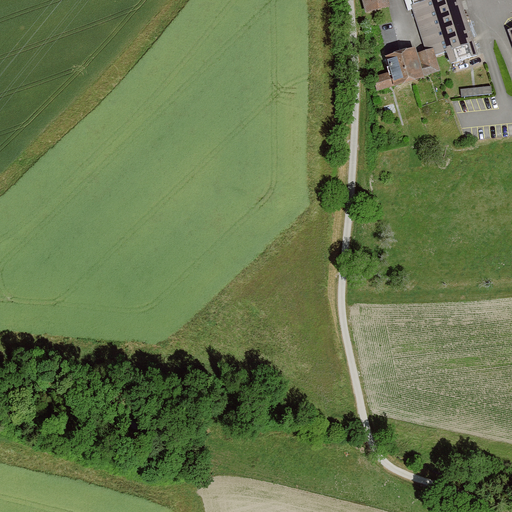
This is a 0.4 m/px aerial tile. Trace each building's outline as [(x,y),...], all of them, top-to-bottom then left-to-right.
[(389,7),(387,0),(361,0),(365,13),(389,7)] [(434,56),(445,52),(428,0),(412,6),(427,51),(432,50),(434,56)] [(458,0),(429,0),(428,0),(445,52),(473,43),(458,0)] [(394,87),(423,78),(414,49),(385,57),(389,72),(394,87)] [(427,51),(418,54),(426,76),(440,71),(434,56),(432,50),(427,51)] [(394,87),(389,72),(372,77),(377,92),(394,87)] [(491,94),(491,88),(461,90),(461,96),(491,94)]
